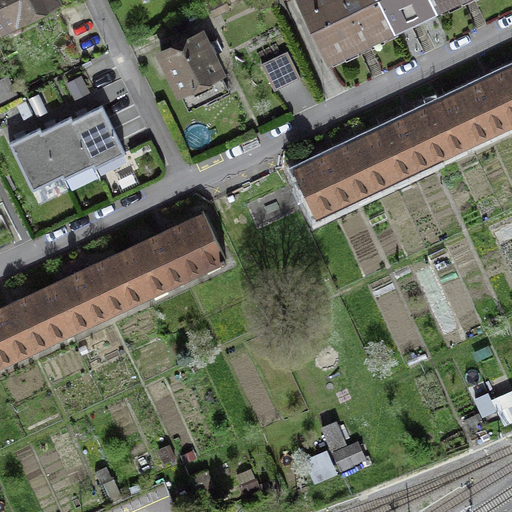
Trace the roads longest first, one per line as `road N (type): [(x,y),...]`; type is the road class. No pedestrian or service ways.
road 1 (residential): [(187,190),(511,33)]
road 2 (residential): [(98,0),(187,190)]
road 3 (residential): [(0,278),(187,190)]
